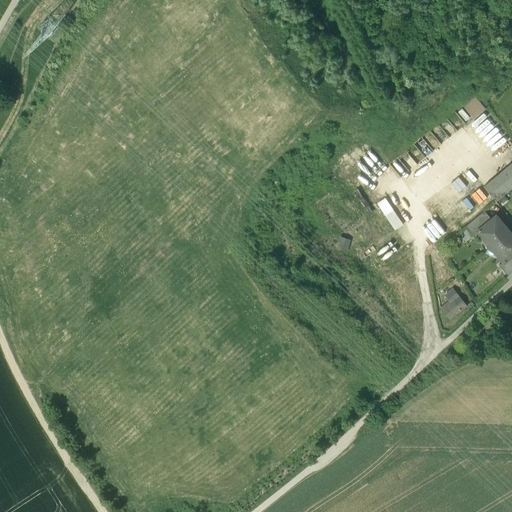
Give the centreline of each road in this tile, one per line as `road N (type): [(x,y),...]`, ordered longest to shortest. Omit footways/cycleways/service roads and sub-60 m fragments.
road 1 (track): [(447,341),(350,438),(258,511)]
road 2 (track): [(103,511),(58,445),(0,330)]
